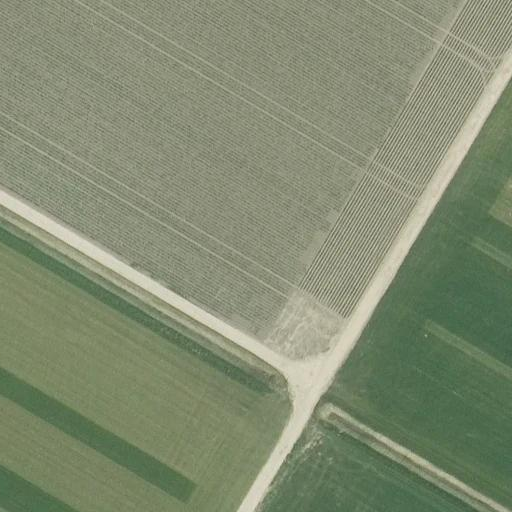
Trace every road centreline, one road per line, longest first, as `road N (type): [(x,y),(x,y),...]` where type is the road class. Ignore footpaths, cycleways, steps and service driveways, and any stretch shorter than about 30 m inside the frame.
road 1 (track): [(511,58),(244,511)]
road 2 (track): [(0,198),(316,385)]
